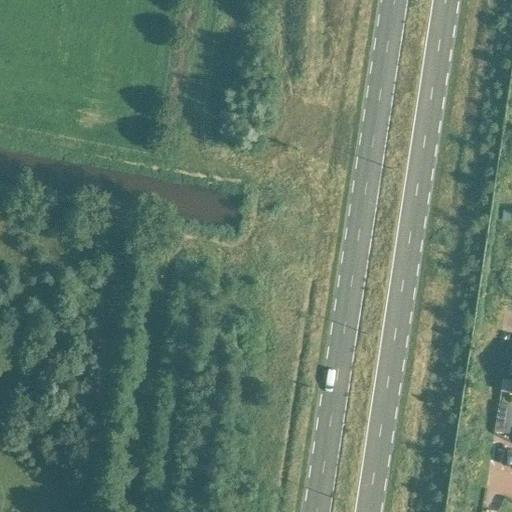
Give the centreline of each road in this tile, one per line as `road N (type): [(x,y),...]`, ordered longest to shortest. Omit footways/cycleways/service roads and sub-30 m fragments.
road 1 (primary): [(369,511),(446,0)]
road 2 (primary): [(393,0),(316,511)]
